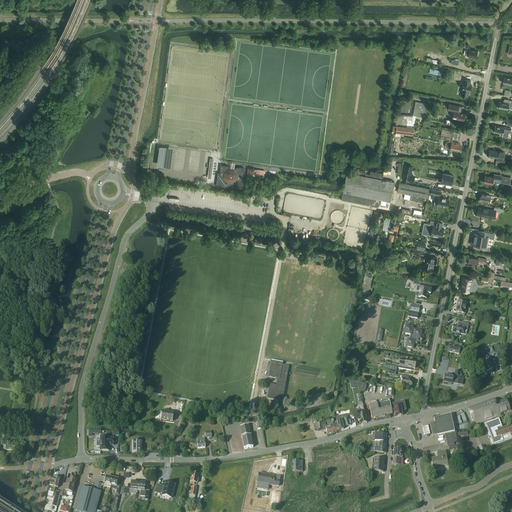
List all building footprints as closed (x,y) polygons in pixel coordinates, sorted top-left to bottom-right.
[(470,50),(470,46),(467,46),(467,48),(465,55),(469,56),(468,58),(471,58),(472,57),(476,58),(476,57),(478,56),(477,54),(477,51),(470,50)] [(463,87),(462,90),(464,90),(462,96),(467,97),(469,91),(470,91),(472,85),(470,85),(471,81),(464,79),(463,84),(460,83),(459,86),(463,87)] [(499,107),(508,109),(508,106),(511,106),(511,100),(509,100),(504,99),(504,103),(500,102),(499,104),(498,106),(499,107)] [(424,117),(427,104),(416,102),(413,115),(401,114),(401,115),(397,115),(396,122),(397,122),(397,124),(402,125),(406,125),(412,126),(413,122),(415,122),(415,117),(416,115),(424,117)] [(461,111),(458,111),(459,106),(449,104),(448,110),(454,111),(452,118),(464,120),(465,119),(465,117),(465,114),(461,113),(461,111)] [(413,135),(414,129),(414,127),(407,126),(406,127),(397,126),(393,126),(393,132),(413,135)] [(508,137),(509,132),(510,133),(511,128),(506,127),(506,128),(495,126),(495,128),(494,129),(493,130),(494,131),(496,132),(495,134),(498,134),(498,132),(503,133),(502,136),(508,137)] [(442,129),(441,138),(450,140),(449,142),(448,142),(447,143),(446,144),(445,145),(446,147),(447,148),(448,149),(459,151),(460,144),(452,142),(453,138),(453,137),(453,136),(455,137),(454,138),(454,139),(460,140),(461,133),(456,132),(455,134),(454,133),(454,131),(442,129)] [(498,152),(489,150),(488,156),(497,158),(496,161),(504,163),(505,157),(504,157),(505,152),(499,151),(498,156),(497,156),(498,152)] [(370,171),(370,173),(370,174),(366,173),(366,171),(358,170),(357,174),(381,179),(383,179),(383,174),(387,175),(387,174),(391,174),(393,162),(389,161),(387,171),(384,170),(383,173),(370,171)] [(221,167),(220,173),(220,175),(217,174),(216,185),(218,187),(227,189),(227,186),(232,187),(231,189),(241,191),(243,189),(244,179),(242,179),(243,175),(245,173),(246,170),(244,168),(237,167),(234,169),(230,168),(228,166),(223,165),(223,167),(221,167)] [(406,166),(403,181),(414,184),(415,177),(411,176),(412,167),(406,166)] [(394,182),(383,179),(381,179),(357,174),(347,172),(342,195),(341,200),(378,207),(389,209),(390,201),(390,202),(394,182)] [(452,179),(453,179),(454,176),(453,176),(453,175),(443,173),(441,182),(451,184),(452,179)] [(509,184),(511,178),(502,176),(494,174),(494,177),(485,176),(484,179),(483,181),(484,181),(484,182),(492,184),(493,179),(500,181),(500,182),(509,184)] [(399,183),(397,192),(404,194),(410,195),(409,199),(423,202),(423,203),(425,203),(426,198),(427,198),(429,193),(431,193),(431,194),(440,195),(441,191),(432,189),(429,189),(399,183)] [(481,194),(479,202),(489,204),(491,196),(481,194)] [(447,207),(449,200),(446,200),(446,199),(445,198),(443,198),(442,198),(442,199),(439,198),(435,198),(434,204),(437,205),(447,207)] [(493,218),(494,218),(496,211),(503,212),(504,209),(494,207),(494,210),(478,207),(477,215),(488,217),(488,219),(489,220),(492,221),(492,220),(493,218)] [(375,211),(369,238),(373,239),(378,212),(375,211)] [(429,225),(427,234),(435,236),(437,237),(437,236),(441,237),(443,228),(441,227),(442,223),(436,222),(431,221),(430,225),(429,225)] [(480,231),(479,235),(474,234),(473,240),(472,240),(471,244),(486,248),(488,238),(494,239),(495,234),(480,231)] [(437,261),(437,258),(428,256),(428,258),(425,257),(424,260),(427,261),(427,263),(429,264),(428,269),(432,270),(433,265),(436,265),(436,262),(437,262),(437,261)] [(468,264),(474,265),(477,266),(478,262),(486,263),(487,259),(479,257),(478,259),(469,257),(468,260),(467,262),(468,263),(468,264)] [(506,278),(494,275),(495,272),(490,271),(488,277),(506,281),(506,278)] [(472,280),(463,278),(460,290),(469,292),(472,280)] [(511,289),(511,283),(511,282),(502,281),(500,287),(511,289)] [(418,297),(426,299),(427,293),(430,294),(432,288),(420,285),(418,297)] [(456,312),(464,314),(466,303),(458,301),(456,312)] [(458,322),(457,327),(453,326),(452,333),(463,335),(466,336),(468,324),(458,322)] [(407,339),(405,347),(413,349),(414,345),(415,344),(416,344),(419,342),(418,340),(419,339),(420,339),(422,331),(413,329),(413,328),(405,326),(403,334),(410,336),(409,338),(408,339),(407,339)] [(448,352),(459,354),(460,348),(461,348),(462,345),(456,344),(455,347),(449,345),(448,352)] [(487,356),(500,351),(497,344),(489,347),(490,351),(488,351),(486,352),(487,356)] [(489,362),(488,358),(481,361),(484,372),(485,372),(486,372),(488,371),(489,370),(492,369),(491,366),(492,366),(490,362),(489,362)] [(415,369),(416,362),(400,359),(398,369),(409,371),(409,368),(415,369)] [(276,385),(270,384),(267,399),(283,402),(289,366),(282,365),(283,363),(271,361),(268,377),(277,379),(276,385)] [(395,376),(397,367),(383,365),(382,370),(388,371),(387,374),(395,376)] [(452,383),(452,384),(453,380),(461,381),(462,375),(460,375),(461,372),(455,371),(454,376),(455,376),(455,377),(445,375),(444,382),(448,383),(448,384),(448,385),(450,385),(451,385),(452,383)] [(408,377),(401,376),(401,379),(402,379),(401,386),(411,388),(413,381),(408,380),(408,377)] [(154,392),(155,385),(146,383),(145,391),(154,392)] [(510,410),(506,399),(495,404),(500,414),(510,410)] [(485,424),(485,426),(493,445),(511,438),(511,437),(511,424),(498,430),(497,429),(502,427),(499,418),(493,421),(492,419),(500,416),(500,414),(495,404),(494,400),(468,410),(474,426),(489,420),(490,422),(485,424)] [(403,401),(392,404),(393,408),(394,411),(392,412),(393,414),(393,415),(395,414),(395,417),(402,416),(401,412),(405,411),(403,401)] [(390,402),(369,406),(372,419),(392,415),(390,402)] [(174,412),(169,411),(169,410),(166,410),(166,411),(162,411),(161,420),(173,422),(174,412)] [(359,422),(359,424),(366,423),(364,414),(358,416),(358,418),(357,419),(357,422),(359,422)] [(454,432),(450,415),(433,419),(434,424),(429,425),(430,426),(432,437),(437,436),(454,432)] [(349,426),(347,419),(340,421),(336,422),(339,431),(344,429),(343,427),(349,426)] [(326,429),(325,426),(325,423),(323,423),(323,422),(322,422),(322,423),(313,425),(314,431),(326,429)] [(334,432),(332,425),(325,426),(326,429),(327,434),(334,432)] [(253,448),(251,436),(250,436),(248,426),(240,427),(241,431),(242,437),(244,450),(253,448)] [(428,427),(420,429),(422,438),(430,437),(428,427)] [(450,434),(444,436),(447,445),(453,443),(450,434)] [(100,442),(97,442),(97,446),(100,446),(100,451),(109,451),(109,446),(113,446),(113,438),(111,438),(109,438),(109,437),(100,437),(100,442)] [(204,438),(197,439),(197,449),(205,448),(204,438)] [(133,442),(132,442),(132,454),(138,454),(138,455),(140,455),(140,454),(142,454),(142,442),(136,442),(136,441),(133,441),(133,442)] [(401,459),(402,451),(394,450),(393,458),(394,458),(393,465),(399,466),(400,459),(401,459)] [(447,465),(445,451),(437,452),(438,459),(436,459),(436,458),(431,459),(433,468),(447,465)] [(383,473),(384,460),(374,459),(373,472),(383,473)] [(302,461),(292,461),(292,472),(302,472),(302,461)] [(258,473),(256,490),(268,491),(269,485),(279,487),(280,479),(279,479),(274,479),(275,476),(258,473)] [(57,488),(60,478),(55,477),(54,480),(51,479),(48,492),(53,494),(55,487),(57,488)] [(108,477),(106,477),(104,487),(110,488),(110,487),(112,478),(109,477),(108,477)] [(70,478),(69,486),(63,484),(60,496),(64,497),(65,493),(71,495),(72,493),(76,480),(75,479),(72,478),(71,479),(70,478)] [(116,479),(112,478),(110,487),(114,487),(114,490),(117,491),(115,496),(116,496),(115,498),(118,498),(122,486),(117,485),(118,480),(116,479)] [(130,490),(137,491),(138,482),(131,482),(130,490)] [(146,483),(138,482),(137,491),(145,492),(146,483)] [(156,484),(154,493),(159,494),(159,493),(162,494),(161,495),(171,498),(174,484),(165,482),(163,487),(161,486),(156,484)] [(100,492),(94,490),(81,487),(75,511),(79,511),(95,511),(96,510),(101,492),(100,492)]
